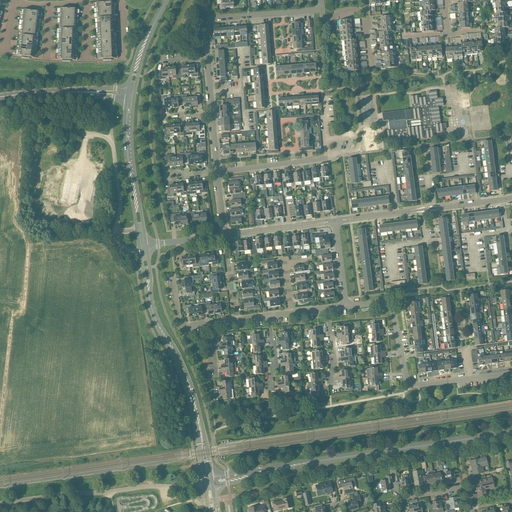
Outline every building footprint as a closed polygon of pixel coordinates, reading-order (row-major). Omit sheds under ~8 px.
[(217,0),(218,4),(221,4),(225,4),(225,9),(234,8),(233,0),(217,0)] [(215,37),(221,37),(221,29),(214,29),(214,34),(211,34),(212,41),(215,40),(215,37)] [(468,39),(468,35),(460,35),(460,38),(451,38),(451,43),(460,42),(460,39),(468,39)] [(410,40),(406,41),(407,49),(409,49),(410,49),(411,60),(416,60),(415,48),(414,48),(411,48),(411,45),(410,45),(410,40)] [(25,59),(26,52),(18,51),(18,56),(22,56),(21,58),(25,59)] [(185,75),(188,75),(187,66),(181,67),(181,70),(178,70),(179,78),(185,78),(185,75)] [(187,66),(188,75),(191,74),(192,77),(198,77),(197,69),(194,69),(194,66),(187,66)] [(173,79),(179,78),(178,70),(175,70),(175,67),(168,68),(169,76),(172,76),(173,79)] [(166,76),(169,76),(168,68),(162,69),(162,71),(159,72),(160,80),(166,80),(166,76)] [(225,71),(217,71),(217,78),(220,78),(220,82),(227,82),(227,78),(226,78),(225,71)] [(437,98),(436,91),(428,92),(429,96),(426,96),(426,97),(419,98),(419,96),(411,97),(413,110),(382,114),(383,122),(388,121),(389,131),(384,131),(385,137),(387,136),(388,139),(398,138),(398,143),(409,141),(409,140),(424,138),(424,139),(434,138),(434,133),(444,132),(444,129),(446,129),(446,123),(440,124),(438,106),(443,106),(442,98),(437,98)] [(193,98),(190,98),(191,106),(197,106),(197,103),(200,103),(200,95),(193,95),(193,98)] [(375,95),(359,97),(362,115),(377,113),(375,95)] [(181,104),(180,96),(174,97),(174,100),(171,100),(171,108),(178,107),(178,104),(181,104)] [(186,96),(180,96),(181,104),(184,104),(184,107),(191,106),(190,98),(187,99),(186,96)] [(165,108),(171,108),(171,100),(171,97),(167,97),(161,98),(162,106),(165,105),(165,108)] [(303,122),(299,122),(300,128),(308,128),(308,121),(311,121),(311,118),(303,119),(303,122)] [(186,128),(183,128),(184,136),(184,139),(186,139),(186,136),(190,136),(193,136),(193,132),(192,124),(186,125),(186,128)] [(199,124),(192,124),(193,132),(197,132),(197,135),(198,135),(199,138),(205,138),(204,126),(199,126),(199,124)] [(180,125),(173,126),(174,134),(177,134),(178,137),(184,136),(183,128),(180,128),(180,125)] [(167,129),(164,129),(165,138),(165,140),(168,140),(168,138),(171,137),(174,137),(174,134),(173,126),(167,126),(167,129)] [(309,141),(301,142),(301,148),(305,148),(305,151),(313,150),(312,145),(309,145),(309,141)] [(278,150),(277,143),(269,144),(269,151),(268,151),(268,154),(275,153),(275,150),(278,150)] [(223,154),(230,154),(230,146),(223,146),(223,144),(220,144),(220,152),(223,151),(223,154)] [(38,177),(35,198),(56,201),(55,206),(59,207),(65,166),(56,164),(58,149),(43,146),(42,154),(50,156),(49,163),(47,162),(45,170),(44,170),(43,178),(38,177)] [(406,149),(398,150),(399,159),(402,158),(410,157),(409,151),(407,151),(406,149)] [(199,156),(195,156),(196,164),(203,164),(202,161),(205,160),(205,152),(198,153),(199,156)] [(191,153),(185,154),(186,162),(189,162),(189,165),(196,164),(195,156),(192,156),(191,153)] [(183,162),(186,162),(185,154),(179,154),(179,157),(176,157),(177,166),(183,165),(183,162)] [(166,157),(164,157),(164,163),(167,163),(170,163),(170,166),(177,166),(176,157),(173,158),(172,155),(166,155),(166,157)] [(318,171),(319,178),(319,183),(320,183),(320,187),(323,187),(322,183),(323,183),(322,178),(328,177),(327,167),(320,168),(321,170),(318,171)] [(310,181),(310,185),(314,184),(313,179),(319,178),(318,171),(318,168),(311,169),(312,171),(309,172),(310,181)] [(301,182),(301,188),(305,187),(304,182),(310,181),(309,172),(309,171),(302,172),(303,175),(300,175),(301,182)] [(292,184),(291,184),(292,189),(296,188),(295,183),(301,182),(300,175),(300,172),(293,173),(293,176),(291,176),(292,184)] [(270,177),(271,184),(272,189),(273,195),(276,195),(276,192),(275,192),(274,189),(275,189),(275,184),(280,183),(279,173),(273,174),(273,176),(270,177)] [(265,185),(271,184),(270,177),(270,174),(264,175),(264,177),(261,178),(262,185),(263,191),(266,190),(265,185)] [(286,184),(291,184),(292,184),(291,176),(290,174),(284,174),(284,177),(281,177),(283,190),(286,189),(286,184)] [(261,178),(261,175),(255,176),(255,179),(250,179),(251,185),(253,185),(253,192),(257,191),(256,186),(262,185),(261,178)] [(368,182),(362,182),(363,187),(371,186),(370,181),(369,175),(367,175),(368,182)] [(228,182),(228,189),(238,187),(237,181),(243,181),(242,177),(230,179),(230,182),(228,182)] [(202,182),(195,183),(196,191),(199,190),(200,193),(206,193),(205,184),(202,185),(202,182)] [(186,187),(187,195),(193,194),(192,191),(196,191),(195,183),(188,184),(189,186),(186,187)] [(182,184),(176,185),(177,193),(177,196),(181,196),(187,195),(186,187),(183,187),(182,184)] [(167,189),(164,189),(165,194),(167,194),(168,197),(174,197),(173,194),(177,193),(176,185),(170,186),(170,189),(167,189)] [(232,197),(245,196),(244,192),(239,193),(238,187),(228,189),(229,195),(232,194),(232,197)] [(328,201),(322,202),(323,209),(323,212),(329,211),(329,208),(332,208),(330,195),(327,196),(328,201)] [(245,199),(245,196),(232,197),(232,200),(230,201),(231,207),(241,206),(240,205),(240,200),(245,199)] [(280,207),(274,208),(275,215),(275,218),(282,217),(281,215),(285,214),(283,201),(282,196),(277,197),(277,199),(279,199),(279,202),(280,207)] [(320,209),(323,209),(322,202),(321,196),(318,197),(318,202),(313,203),(314,212),(314,213),(320,212),(320,209)] [(305,213),(305,216),(311,215),(311,213),(314,212),(313,203),(312,200),(309,200),(310,205),(304,206),(305,213)] [(302,214),(305,213),(304,206),(303,201),(300,201),(300,207),(294,207),(296,217),(302,216),(302,214)] [(266,217),(266,219),(272,218),(272,216),(275,215),(274,208),(274,203),(270,203),(271,208),(265,209),(266,217)] [(256,211),(254,211),(255,220),(257,219),(257,220),(263,219),(263,217),(266,217),(265,209),(265,204),(261,204),(262,210),(256,210),(256,211)] [(231,207),(232,210),(229,210),(230,216),(232,216),(240,215),(239,209),(245,208),(244,205),(240,205),(241,206),(231,207)] [(199,214),(200,222),(206,222),(206,219),(209,218),(208,210),(202,211),(202,214),(199,214)] [(192,212),(189,212),(190,221),(193,220),(193,223),(200,222),(199,214),(196,215),(195,212),(195,211),(192,211),(192,212)] [(189,212),(180,214),(181,225),(187,224),(187,221),(190,221),(189,212)] [(473,213),(467,214),(468,222),(469,225),(475,224),(474,221),(473,213)] [(176,214),(170,215),(171,223),(174,223),(174,226),(181,225),(180,214),(176,214)] [(245,214),(240,215),(232,216),(233,219),(230,219),(231,226),(241,224),(240,218),(246,218),(245,214)] [(493,227),(494,230),(500,229),(503,228),(503,225),(502,221),(499,221),(500,226),(493,227)] [(318,238),(319,243),(329,242),(328,236),(326,236),(325,233),(313,235),(313,238),(318,238)] [(301,238),(298,238),(299,246),(300,251),(301,254),(304,254),(303,250),(303,245),(309,245),(307,234),(301,235),(301,238)] [(270,240),(271,247),(272,252),(273,258),(276,257),(276,252),(275,247),(280,246),(281,246),(280,241),(280,236),(273,237),(274,239),(271,240),(270,240)] [(293,246),(299,246),(298,238),(298,236),(292,236),(292,239),(289,239),(290,247),(291,252),(294,252),(293,246)] [(270,240),(271,240),(270,237),(264,238),(265,240),(262,241),(261,241),(262,248),(263,254),(267,253),(266,248),(271,247),(270,240)] [(284,248),(290,247),(289,239),(289,237),(283,238),(283,240),(280,241),(281,246),(280,246),(281,253),(285,253),(284,248)] [(255,242),(252,242),(254,255),(257,254),(256,249),(262,248),(261,241),(262,241),(261,238),(255,239),(255,242)] [(249,240),(243,241),(244,251),(250,250),(251,255),(254,255),(252,242),(249,242),(249,240)] [(244,251),(243,241),(236,242),(237,244),(233,244),(235,257),(239,257),(238,252),(244,251)] [(329,242),(319,243),(320,249),(315,250),(311,251),(311,254),(315,254),(315,253),(328,252),(327,249),(330,248),(329,242)] [(328,255),(328,252),(315,253),(315,254),(316,257),(321,256),(322,262),(329,261),(331,261),(330,254),(328,255)] [(214,253),(207,254),(208,262),(209,262),(212,262),(212,265),(219,264),(217,256),(214,256),(214,253)] [(201,258),(198,258),(199,267),(205,266),(209,266),(209,262),(208,262),(207,254),(201,255),(201,258)] [(199,267),(198,258),(195,259),(195,256),(188,257),(189,265),(193,265),(193,268),(199,267)] [(186,265),(189,265),(188,257),(182,258),(182,261),(179,261),(180,269),(186,268),(186,265)] [(275,269),(277,269),(276,262),(274,263),(273,260),(261,261),(261,265),(266,264),(267,270),(275,269)] [(316,262),(314,263),(315,265),(317,265),(317,266),(322,265),(323,271),(330,270),(333,270),(332,263),(329,264),(329,261),(322,262),(316,262)] [(239,270),(240,273),(247,272),(248,273),(253,272),(252,269),(247,269),(246,263),(236,264),(237,271),(239,270)] [(304,274),(309,274),(309,270),(304,271),(303,265),(293,266),(294,273),(296,272),(297,275),(304,274)] [(268,273),(268,279),(276,278),(279,278),(278,272),(275,272),(275,269),(267,270),(262,270),(262,274),(268,273)] [(318,272),(314,272),(314,275),(318,274),(318,275),(323,274),(324,280),(329,279),(329,280),(334,279),(333,273),(330,273),(330,270),(323,271),(317,272),(318,272)] [(248,278),(248,273),(247,272),(240,273),(240,274),(237,274),(238,280),(241,279),(241,282),(241,283),(251,281),(251,282),(254,281),(253,278),(248,278)] [(210,284),(213,284),(221,283),(220,276),(217,276),(217,274),(209,275),(209,281),(210,284)] [(297,275),(294,275),(295,282),(298,281),(298,284),(305,283),(305,284),(311,283),(310,279),(305,280),(304,274),(297,275)] [(182,288),(191,287),(190,283),(193,283),(192,277),(184,278),(185,281),(182,281),(182,288)] [(268,279),(263,280),(264,283),(269,282),(270,288),(275,287),(275,288),(280,287),(279,281),(276,281),(276,278),(268,279)] [(322,284),(323,289),(330,289),(333,288),(332,282),(330,282),(329,280),(329,279),(324,280),(317,281),(317,284),(322,284)] [(241,282),(240,283),(241,289),(244,288),(244,291),(252,290),(252,291),(257,290),(259,290),(259,287),(256,287),(251,287),(251,282),(251,281),(241,283),(241,282)] [(222,289),(221,283),(213,284),(213,287),(210,287),(211,294),(219,293),(219,289),(222,289)] [(298,284),(295,285),(296,291),(299,291),(299,293),(299,294),(307,293),(312,292),(311,289),(306,289),(305,284),(305,283),(298,284)] [(191,290),(191,287),(182,288),(183,294),(186,294),(187,297),(195,296),(194,289),(191,290)] [(276,297),(279,296),(278,290),(275,291),(275,288),(275,287),(270,288),(262,289),(263,292),(268,292),(269,297),(269,298),(276,297)] [(331,292),(330,289),(323,289),(318,290),(318,293),(324,293),(324,299),(334,298),(334,291),(331,292)] [(244,291),(242,292),(242,298),(245,298),(245,301),(253,300),(258,299),(260,299),(260,296),(258,296),(253,296),(252,291),(252,290),(244,291)] [(299,294),(299,293),(296,294),(297,300),(300,300),(300,303),(313,301),(313,298),(307,299),(307,293),(299,294)] [(264,298),(262,298),(263,302),(264,302),(269,301),(270,307),(280,306),(279,299),(277,300),(276,297),(269,298),(269,297),(264,298)] [(409,309),(417,308),(420,308),(419,298),(412,299),(412,302),(409,303),(409,309)] [(245,301),(243,301),(244,307),(246,307),(247,310),(259,308),(259,305),(254,306),(253,300),(245,301)] [(217,305),(214,305),(215,313),(222,312),(221,309),(224,309),(223,301),(217,302),(217,305)] [(198,307),(195,308),(196,316),(202,315),(202,312),(205,311),(204,303),(198,304),(198,307)] [(215,313),(214,305),(210,306),(210,303),(204,303),(205,311),(208,311),(208,314),(215,313)] [(189,316),(196,316),(195,308),(191,308),(191,305),(185,306),(186,314),(189,314),(189,316)] [(371,324),(371,333),(383,332),(383,329),(378,330),(378,324),(371,324)] [(337,336),(351,335),(350,326),(341,327),(341,333),(337,333),(337,336)] [(312,339),(323,338),(323,335),(319,335),(318,329),(311,330),(310,330),(308,339),(312,339)] [(277,339),(277,342),(289,341),(288,332),(281,333),(281,338),(277,339)] [(383,335),(383,332),(371,333),(372,342),(379,341),(379,336),(383,335)] [(252,339),(248,340),(248,344),(252,344),(264,343),(264,340),(259,340),(259,334),(251,335),(252,339)] [(349,335),(337,336),(337,339),(342,339),(342,345),(350,344),(349,339),(349,335)] [(223,344),(219,344),(219,347),(230,346),(233,346),(233,341),(230,341),(230,337),(223,338),(223,339),(222,339),(222,342),(223,342),(223,344)] [(323,338),(312,339),(313,348),(320,347),(319,341),(324,340),(323,338)] [(289,341),(277,342),(277,345),(282,344),(282,350),(290,350),(289,345),(292,345),(292,341),(289,341)] [(264,346),(264,343),(252,344),(253,353),(260,352),(260,346),(264,346)] [(370,346),(371,355),(385,354),(385,351),(380,351),(380,345),(373,346),(370,346)] [(230,346),(219,347),(219,350),(224,349),(224,355),(231,355),(230,346)] [(352,357),(355,357),(354,348),(344,349),(345,355),(340,355),(341,358),(352,357)] [(312,352),(312,360),(327,359),(327,356),(322,357),(322,351),(312,352)] [(281,360),(281,363),(292,362),(295,362),(294,354),(292,354),(292,353),(284,354),(285,360),(281,360)] [(385,357),(385,354),(371,355),(371,358),(374,358),(374,364),(381,363),(381,357),(385,357)] [(256,366),(267,364),(267,362),(263,362),(262,356),(255,357),(256,366)] [(353,362),(352,357),(341,358),(341,361),(345,360),(346,366),(356,365),(356,361),(353,362)] [(221,366),(221,368),(236,367),(236,364),(235,363),(232,363),(232,359),(224,359),(225,365),(221,366)] [(327,359),(312,360),(313,369),(323,368),(323,362),(327,362),(327,359)] [(292,362),(281,363),(281,366),(285,366),(286,372),(293,371),(292,362)] [(267,364),(256,366),(257,374),(264,374),(263,368),(268,367),(267,364)] [(236,367),(221,368),(221,371),(225,371),(226,373),(225,374),(225,376),(226,376),(226,377),(233,376),(233,372),(236,372),(236,368),(236,367)] [(367,378),(370,377),(382,376),(382,373),(377,374),(377,368),(370,368),(366,369),(367,378)] [(338,380),(349,379),(348,370),(341,371),(342,377),(337,377),(338,380)] [(311,382),(323,381),(322,378),(318,379),(317,373),(310,373),(311,382)] [(277,382),(278,385),(289,384),(289,375),(281,376),(282,382),(277,382)] [(370,377),(371,386),(379,385),(378,379),(382,379),(382,376),(370,377)] [(250,379),(248,379),(249,388),(263,387),(263,384),(258,384),(258,378),(250,379)] [(349,379),(338,380),(338,383),(342,382),(343,388),(350,388),(349,379)] [(218,391),(232,390),(232,384),(229,385),(229,381),(222,381),(222,387),(218,388),(218,391)] [(323,384),(323,381),(311,382),(311,383),(308,383),(308,386),(307,387),(307,390),(309,391),(309,395),(316,394),(315,391),(319,390),(318,384),(323,384)] [(290,393),(289,384),(278,385),(278,388),(282,388),(283,394),(290,393)] [(263,387),(249,388),(249,393),(252,393),(252,396),(259,396),(259,392),(259,390),(263,389),(263,387)] [(232,390),(218,391),(218,394),(223,393),(223,399),(233,398),(232,390)] [(487,465),(486,458),(471,461),(471,464),(470,464),(472,469),(472,468),(474,475),(483,472),(482,466),(487,465)] [(448,472),(447,469),(443,470),(444,478),(447,478),(448,480),(455,479),(454,471),(448,472)] [(377,471),(367,472),(369,482),(373,481),(372,475),(378,474),(377,471)] [(424,482),(423,471),(413,472),(415,486),(422,485),(421,482),(424,482)] [(431,473),(426,474),(426,476),(428,484),(432,484),(432,483),(435,482),(433,471),(431,471),(431,473)] [(435,471),(433,471),(435,482),(442,481),(440,473),(435,474),(435,471)] [(412,483),(410,474),(402,476),(402,480),(401,480),(402,488),(409,487),(408,483),(412,483)] [(393,483),(392,476),(389,477),(389,480),(380,481),(382,491),(391,490),(390,483),(393,483)] [(356,487),(354,477),(337,481),(339,488),(343,487),(345,494),(354,492),(353,488),(356,487)] [(494,488),(492,478),(475,482),(477,491),(478,491),(479,498),(487,496),(485,490),(494,488)] [(333,493),(331,482),(316,486),(318,495),(328,493),(328,494),(333,493)] [(361,503),(359,497),(353,498),(354,502),(348,503),(349,511),(358,509),(357,504),(361,503)] [(292,507),(290,498),(283,500),(272,503),(274,511),(285,509),(292,507)] [(459,508),(457,498),(450,499),(451,505),(446,506),(447,511),(455,511),(454,508),(459,508)] [(433,507),(430,508),(430,511),(443,511),(443,508),(442,508),(440,501),(432,502),(433,507)] [(380,507),(380,503),(373,504),(374,508),(375,508),(375,511),(385,511),(384,506),(380,507)]
